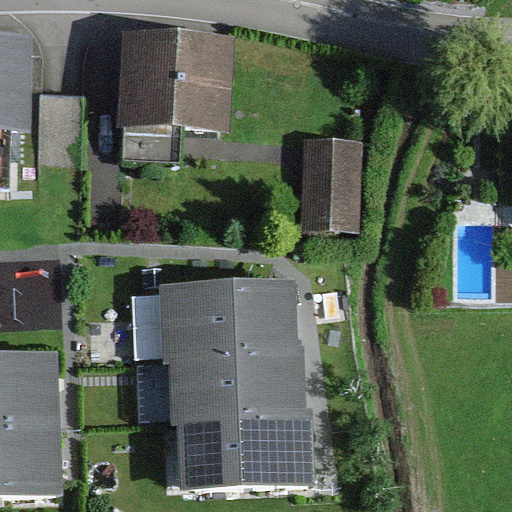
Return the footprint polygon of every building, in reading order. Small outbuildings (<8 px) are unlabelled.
[(175,43),(123,41),(119,140),(226,144),(230,45),(175,43)] [(0,48),(0,196),(7,196),(7,139),(27,139),(27,48),(0,48)] [(80,103),(40,102),(38,167),(79,167),(80,103)] [(300,149),(298,235),(358,237),(360,151),(300,149)] [(162,370),(167,370),(168,443),(177,443),(178,496),(317,494),(316,478),(316,422),(308,422),(307,375),(307,360),(299,361),(299,313),(298,298),(161,300),(162,370)] [(55,364),(0,365),(0,511),(61,508),(59,486),(55,387),(55,364)]
